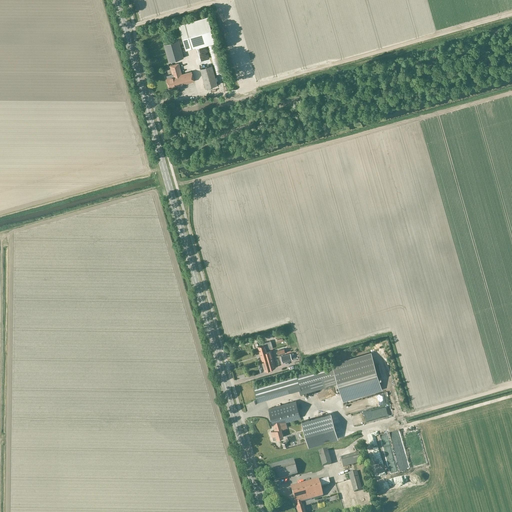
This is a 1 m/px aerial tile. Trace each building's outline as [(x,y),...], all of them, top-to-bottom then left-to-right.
[(223,72),(213,33),(208,15),(179,24),(186,49),(195,46),(196,48),(207,44),(215,74),(223,72)] [(169,62),(183,57),(179,40),(164,44),(169,62)] [(207,47),(197,50),(202,68),(200,68),(205,88),(217,85),(207,47)] [(167,78),(166,78),(169,88),(194,81),(191,71),(181,74),(178,63),(170,65),(172,74),(166,75),(167,78)] [(267,351),(266,349),(273,347),(271,340),(263,342),(264,344),(257,346),(259,353),(267,351)] [(259,353),(261,360),(269,358),(268,354),(274,352),(273,349),(267,351),(259,353)] [(290,353),(280,356),(282,362),(292,359),(290,353)] [(371,354),(332,365),(337,384),(338,384),(343,401),(382,390),(378,378),(382,376),(379,365),(375,366),(371,354)] [(269,358),(261,360),(264,371),(268,370),(271,370),(271,369),(272,369),(272,368),(275,367),(272,357),(269,358)] [(332,365),(253,387),(257,401),(299,390),(300,395),(303,395),(302,394),(337,384),(332,365)] [(317,398),(335,393),(333,389),(316,394),(317,398)] [(370,409),(386,406),(384,397),(369,400),(370,409)] [(301,420),(300,417),(296,401),(268,408),(273,425),(274,425),(275,429),(271,431),(272,436),(276,435),(277,439),(283,437),(281,430),(287,428),(286,421),(292,420),(293,423),(301,420)] [(328,441),(321,416),(302,422),(309,447),(328,441)] [(385,435),(380,437),(384,449),(389,448),(385,435)] [(384,467),(393,465),(389,448),(383,450),(383,448),(379,449),(380,454),(384,453),(385,459),(383,460),(384,463),(387,462),(387,463),(383,464),(384,467)] [(318,452),(322,466),(331,463),(327,449),(318,452)] [(343,467),(355,464),(361,462),(358,453),(340,457),(343,467)] [(270,466),(274,481),(297,475),(292,460),(270,466)] [(349,473),(354,492),(361,490),(356,471),(349,473)] [(318,479),(290,487),(295,503),(296,503),(298,508),(297,508),(297,511),(304,511),(303,506),(302,507),(301,502),(323,496),(318,479)]
